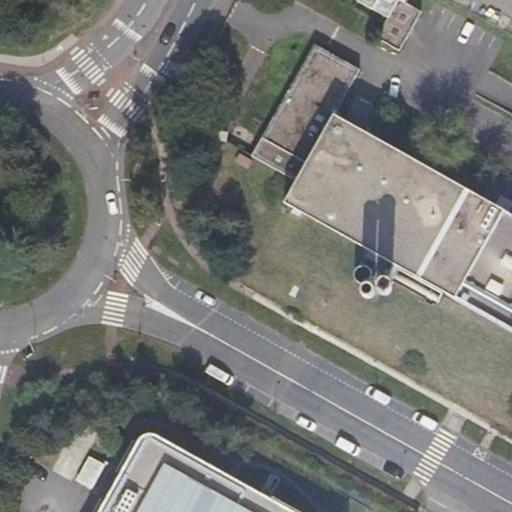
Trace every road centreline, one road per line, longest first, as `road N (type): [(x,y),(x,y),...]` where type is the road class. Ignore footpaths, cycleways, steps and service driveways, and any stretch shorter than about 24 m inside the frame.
road 1 (tertiary): [(210,332),(511,504)]
road 2 (unknown): [(199,0),(262,25),(309,19),(425,84)]
road 3 (tertiary): [(94,156),(197,0)]
road 4 (tertiary): [(210,332),(134,262),(105,214)]
road 5 (tertiary): [(146,0),(86,65),(24,92)]
road 6 (tertiary): [(60,300),(210,332)]
